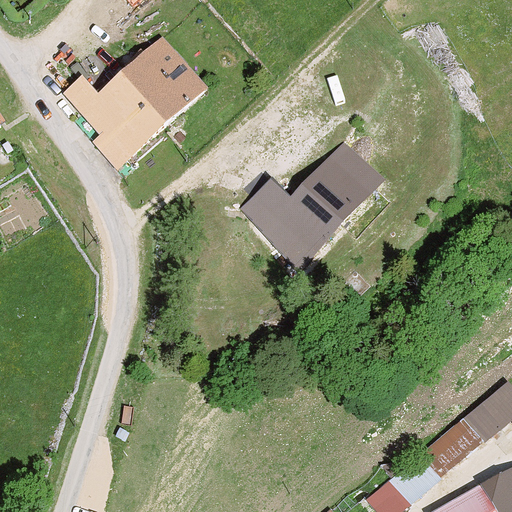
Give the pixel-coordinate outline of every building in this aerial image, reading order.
[(157,41),(111,80),(156,134),(202,95),(157,41)] [(74,78),(65,86),(102,128),(92,136),(118,166),(156,134),(111,80),(90,97),(74,78)] [(274,186),(245,216),(298,268),(381,184),(344,148),(291,202),(274,186)] [(511,390),(508,386),(368,498),(378,511),(403,511),(511,424),(511,390)] [(511,511),(511,471),(483,488),(496,511),(511,511)] [(496,511),(483,488),(439,511),(496,511)]
